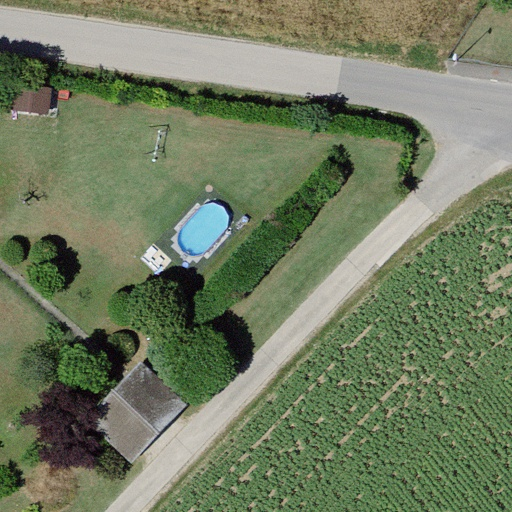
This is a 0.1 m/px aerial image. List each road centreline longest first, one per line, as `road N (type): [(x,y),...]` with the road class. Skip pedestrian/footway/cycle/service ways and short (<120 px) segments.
road 1 (track): [(126,511),(511,111)]
road 2 (unclassified): [(0,32),(511,105)]
